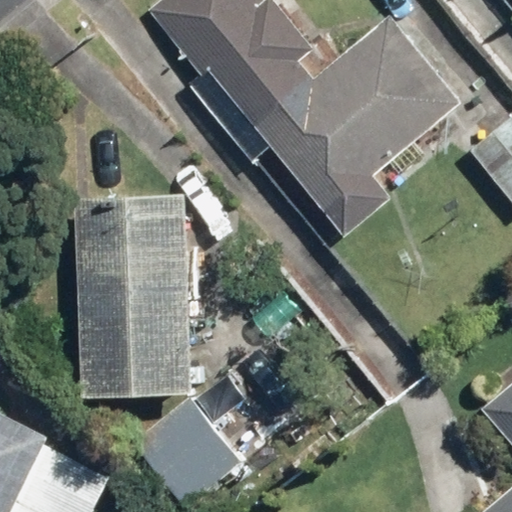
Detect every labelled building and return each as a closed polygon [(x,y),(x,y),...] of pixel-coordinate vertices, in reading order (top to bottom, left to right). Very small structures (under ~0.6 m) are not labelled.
[(474,104),(398,13),(335,65),(281,0),(163,0),(152,10),(208,77),(195,87),(337,259),(409,200),(388,175),(474,104)] [(511,123),(474,157),(511,198),(511,123)] [(197,201),(89,200),(87,400),(195,401),(197,201)] [(511,511),(511,398),(493,415),(511,436),(511,495),(492,511),(511,511)] [(101,511),(117,482),(61,453),(66,443),(0,409),(0,511),(101,511)] [(206,413),(147,461),(187,511),(189,511),(248,466),(206,413)]
